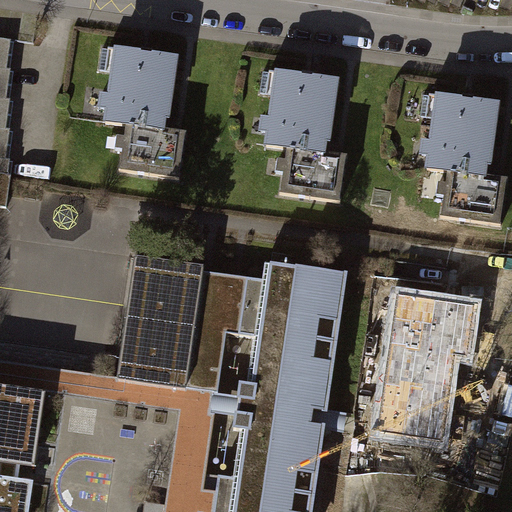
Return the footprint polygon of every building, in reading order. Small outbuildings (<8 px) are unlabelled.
[(7,41),(0,39),(0,207),(4,208),(8,177),(5,177),(7,162),(3,161),(7,132),(3,131),(7,102),(3,102),(7,72),(3,72),(7,41)] [(185,54),(118,42),(105,113),(132,118),(173,125),(185,54)] [(344,78),(276,67),(264,138),(291,143),(332,149),(344,78)] [(505,102),(438,90),(426,161),(453,166),(493,173),(505,102)] [(173,125),(132,118),(123,169),(185,180),(194,129),(173,125)] [(332,149),(291,143),(282,193),(344,204),(353,153),(332,149)] [(511,176),(493,173),(453,166),(444,217),(506,228),(511,192),(511,176)] [(206,269),(136,258),(118,384),(187,394),(206,269)] [(315,511),(349,277),(268,266),(251,387),(243,386),(240,403),(243,404),(241,417),(239,417),(236,433),(243,434),(237,478),(219,476),(214,511),(315,511)] [(383,380),(435,389),(446,328),(394,319),(383,380)] [(52,402),(0,394),(0,470),(42,476),(52,402)] [(2,485),(0,499),(0,511),(33,511),(37,490),(2,485)]
